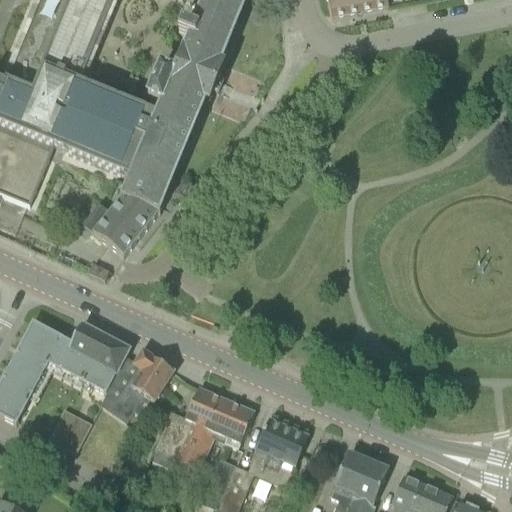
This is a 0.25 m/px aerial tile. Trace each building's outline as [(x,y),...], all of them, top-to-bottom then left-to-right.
[(129,184),(156,119),(80,87),(115,0),(174,0),(202,12),(206,0),(41,0),(6,89),(0,86),(0,98),(1,99),(0,100),(0,200),(29,213),(53,153),(129,184)] [(206,0),(202,12),(193,35),(182,31),(178,39),(189,44),(177,71),(172,69),(168,76),(160,73),(148,103),(160,109),(156,119),(129,184),(131,185),(123,202),(158,220),(159,220),(205,108),(208,109),(213,97),(218,99),(223,87),(218,85),(223,73),(220,71),(249,0),(206,0)] [(385,0),(326,0),(331,23),(388,11),(385,0)] [(82,232),(123,263),(158,220),(123,202),(123,203),(110,220),(98,211),(97,212),(82,232)] [(92,270),(88,279),(104,287),(109,277),(92,270)] [(0,422),(16,431),(17,429),(48,370),(102,398),(125,363),(129,356),(83,332),(84,330),(82,330),(72,349),(62,344),(32,328),(0,389),(0,422)] [(153,408),(170,382),(173,378),(142,358),(134,369),(125,363),(102,398),(106,400),(100,411),(126,429),(133,418),(145,423),(153,408)] [(208,436),(221,404),(198,394),(185,425),(171,419),(155,456),(157,457),(152,468),(168,474),(172,464),(185,469),(201,433),(208,436)] [(238,456),(254,419),(221,404),(208,436),(201,433),(185,469),(199,476),(215,439),(227,444),(225,450),(238,456)] [(48,445),(76,460),(92,430),(64,415),(48,445)] [(240,511),(254,481),(285,494),(294,473),(307,442),(270,426),(248,478),(235,473),(218,511),(240,511)] [(365,467),(349,460),(333,497),(334,497),(331,504),(339,507),(336,511),(354,511),(357,506),(354,505),(359,494),(354,492),(365,467)] [(218,511),(235,473),(220,466),(201,509),(206,511),(218,511)] [(373,510),(387,476),(365,467),(354,492),(359,494),(354,505),(357,506),(354,511),(374,511),(375,511),(373,510)] [(449,511),(453,504),(403,483),(392,510),(394,511),(449,511)] [(37,490),(24,484),(18,498),(31,504),(37,490)] [(83,498),(76,511),(94,511),(98,505),(83,498)]
